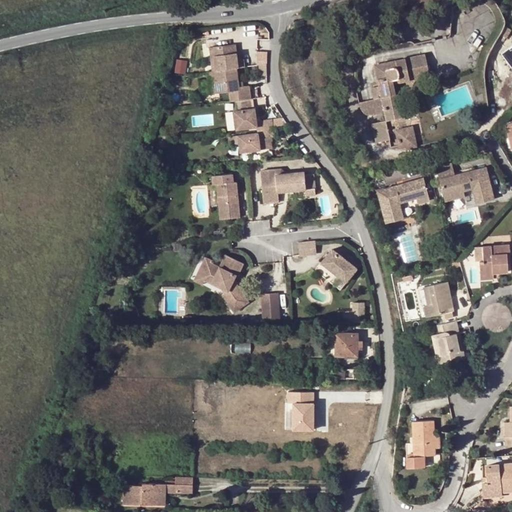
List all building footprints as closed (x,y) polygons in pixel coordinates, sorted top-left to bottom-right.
[(297,19),(301,23),(307,18),(304,15),(297,19)] [(505,27),(501,34),(506,37),(511,29),(505,27)] [(506,37),(501,34),(499,36),(495,43),(489,54),(486,62),(486,68),(491,68),(494,58),(496,54),(501,45),(504,41),(506,37)] [(229,93),(231,103),(251,100),(249,87),(242,88),(239,89),(238,83),(236,70),(244,69),(243,60),(240,60),(236,61),(235,53),(235,47),(213,50),(216,72),(212,73),(207,73),(210,96),(229,93)] [(258,50),(258,59),(269,59),(269,50),(258,50)] [(384,111),(386,120),(404,117),(398,92),(395,93),(392,84),(430,75),(425,55),(374,66),(379,86),(371,87),(373,99),(381,97),(384,111)] [(381,97),(373,99),(358,102),(360,109),(365,115),(384,111),(381,97)] [(243,112),(254,110),(253,101),(242,103),(243,112)] [(257,124),(256,119),(255,110),(254,110),(243,112),(233,113),(236,133),(257,130),(258,136),(239,139),(240,147),(241,155),(261,152),(260,151),(259,141),(273,140),(275,139),(272,122),(261,123),(257,124)] [(389,139),(386,120),(372,123),(377,142),(389,139)] [(394,139),(396,142),(396,144),(398,143),(398,146),(410,149),(417,147),(412,127),(396,130),(397,138),(394,139)] [(240,147),(239,139),(229,140),(230,148),(240,147)] [(273,140),(259,141),(260,151),(273,150),(273,144),(273,142),(273,140)] [(454,174),(451,162),(435,166),(443,195),(463,190),(472,188),(475,203),(493,199),(486,167),(471,170),(472,173),(466,174),(466,171),(454,174)] [(262,174),(265,206),(281,205),(280,195),(307,192),(308,198),(317,197),(316,176),(306,177),(306,174),(287,176),(283,172),(262,174)] [(234,176),(213,178),(214,187),(217,186),(221,222),(241,220),(237,184),(235,184),(234,176)] [(399,201),(407,199),(427,193),(423,177),(377,190),(386,222),(403,217),(399,201)] [(463,190),(443,195),(444,201),(464,197),(463,190)] [(427,193),(407,199),(409,204),(429,199),(427,193)] [(316,242),(299,244),(300,257),(300,258),(317,256),(316,242)] [(480,278),(492,277),(492,272),(499,271),(508,271),(507,259),(506,253),(510,253),(510,245),(482,246),(483,259),(479,259),(480,278)] [(333,251),(321,264),(346,285),(357,271),(333,251)] [(206,258),(198,275),(201,277),(203,280),(220,288),(223,294),(221,296),(234,313),(248,303),(233,281),(236,276),(238,277),(244,265),(225,256),(220,265),(206,258)] [(446,280),(429,284),(432,303),(428,304),(423,305),(426,316),(453,310),(446,280)] [(432,303),(429,284),(424,286),(428,304),(432,303)] [(264,312),(281,310),(280,295),(262,296),(264,312)] [(352,311),(337,311),(337,322),(363,322),(363,302),(352,302),(352,311)] [(264,312),(265,323),(282,323),(281,310),(264,312)] [(457,320),(437,324),(438,332),(431,333),(434,347),(438,346),(441,361),(461,357),(459,350),(457,341),(455,333),(459,332),(457,320)] [(357,348),(357,340),(357,332),(335,332),(335,355),(343,355),(357,355),(357,348)] [(92,362),(83,362),(83,374),(92,374),(92,362)] [(303,390),(288,390),(288,402),(292,402),(292,429),(312,429),(312,402),(303,402),(303,390)] [(303,402),(312,402),(312,390),(303,390),(303,402)] [(413,420),(413,442),(414,454),(407,454),(407,467),(424,466),(424,463),(424,456),(434,455),(434,448),(434,435),(434,420),(413,420)] [(511,463),(487,465),(487,477),(488,482),(483,482),(484,496),(502,495),(502,492),(511,491),(511,463)] [(141,504),(158,504),(158,491),(161,491),(161,483),(142,482),(142,485),(123,484),(122,504),(141,504)] [(177,483),(175,483),(166,483),(165,492),(177,492),(177,483)] [(192,492),(192,484),(177,483),(177,492),(192,492)]
